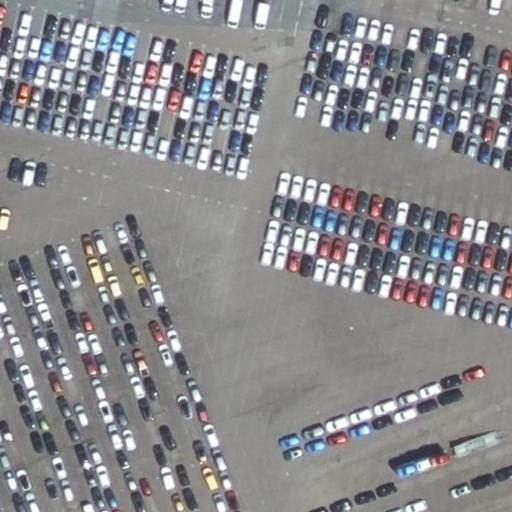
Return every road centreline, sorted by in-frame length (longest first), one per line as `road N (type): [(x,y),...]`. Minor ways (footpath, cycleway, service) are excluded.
road 1 (unknown): [(511,281),(258,220),(234,325)]
road 2 (unknown): [(0,1),(289,67)]
road 3 (unknown): [(511,392),(234,325)]
road 4 (unknown): [(485,511),(224,462)]
road 5 (unknown): [(511,162),(278,109)]
